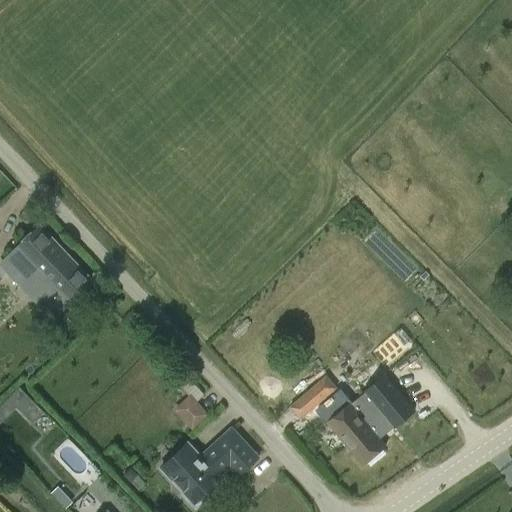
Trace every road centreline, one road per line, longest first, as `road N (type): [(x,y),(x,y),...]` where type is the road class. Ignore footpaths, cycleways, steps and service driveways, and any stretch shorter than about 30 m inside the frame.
road 1 (unclassified): [(332,511),(0,150)]
road 2 (unclassified): [(511,427),(388,511)]
